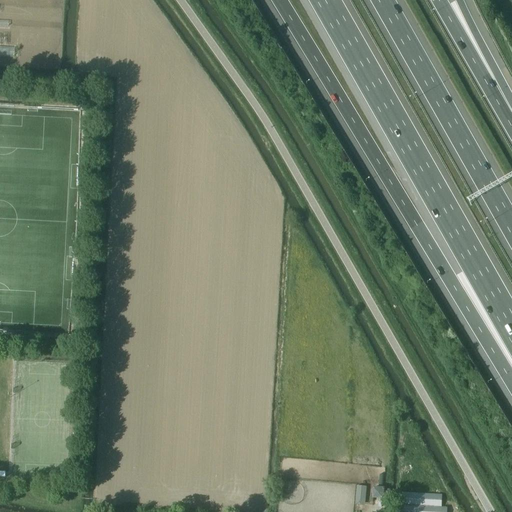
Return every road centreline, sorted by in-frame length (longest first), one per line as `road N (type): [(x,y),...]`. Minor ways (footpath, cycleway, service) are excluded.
road 1 (motorway): [(278,0),(511,380)]
road 2 (motorway): [(325,0),(511,334)]
road 3 (motorway): [(511,224),(385,0)]
road 4 (motorway): [(511,122),(440,0)]
road 5 (motorway): [(511,113),(460,0)]
